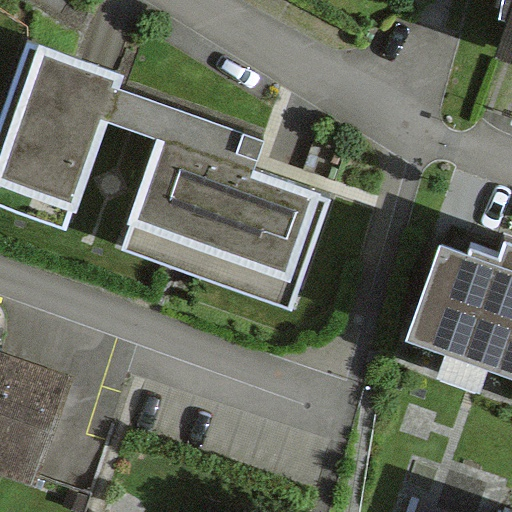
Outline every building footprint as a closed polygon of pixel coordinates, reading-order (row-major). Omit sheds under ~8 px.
[(498,55),(511,60),(511,0),(504,0),(500,14),(511,18),(498,55)] [(0,177),(107,213),(155,73),(38,33),(0,143),(0,177)] [(332,280),(367,177),(186,116),(151,219),(332,280)] [(511,375),(511,240),(506,238),(500,255),(472,245),(469,253),(441,243),(407,338),(511,375)] [(61,374),(0,354),(0,472),(27,481),(61,374)]
